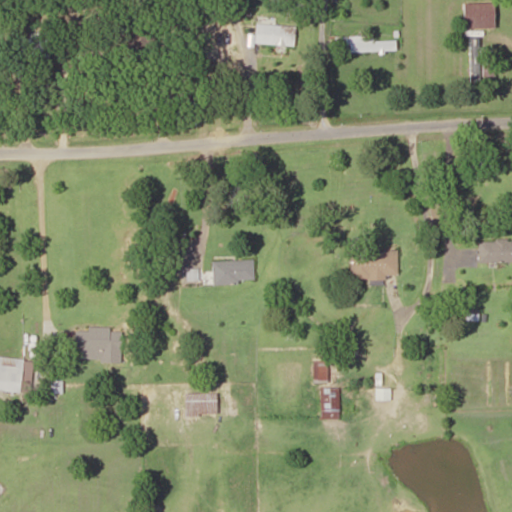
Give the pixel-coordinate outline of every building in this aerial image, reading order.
[(492,28),(492,3),(461,3),(461,28),(492,28)] [(294,25),(254,25),(254,45),(294,45),(294,25)] [(116,33),(116,56),(152,56),(152,34),(116,33)] [(47,56),(47,37),(13,37),(13,56),(47,56)] [(468,81),(479,81),(479,75),(489,75),(489,47),(478,47),(478,38),(468,38),(468,81)] [(234,40),(188,40),(188,49),(234,49),(234,40)] [(348,51),(394,51),(394,41),(348,41),(348,51)] [(511,261),(511,238),(477,239),(477,261),(511,261)] [(349,277),(396,277),(396,249),(349,249),(349,277)] [(252,260),(211,260),(211,283),(252,282),(252,260)] [(102,359),(102,350),(119,350),(120,328),(73,328),(73,349),(78,349),(78,358),(102,359)] [(171,329),(162,329),(162,370),(171,370),(171,329)] [(0,390),(19,392),(22,358),(0,356),(0,390)] [(326,383),(326,359),(311,359),(311,383),(326,383)] [(319,418),(338,418),(338,386),(319,386),(319,418)] [(214,414),(214,392),(183,392),(183,414),(214,414)]
